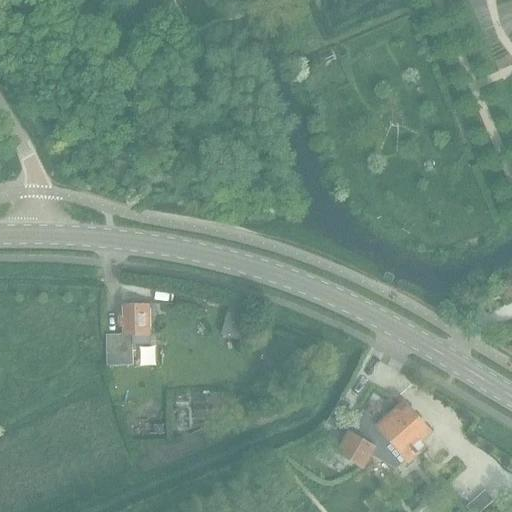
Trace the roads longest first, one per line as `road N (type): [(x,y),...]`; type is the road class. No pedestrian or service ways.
road 1 (secondary): [(39,233),(154,243),(264,270),(392,325),(511,396)]
road 2 (unclassified): [(39,233),(39,191),(0,105)]
